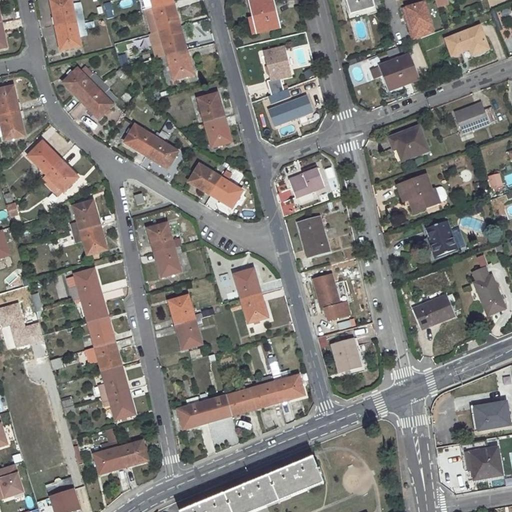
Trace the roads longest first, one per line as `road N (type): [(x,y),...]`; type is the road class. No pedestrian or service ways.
road 1 (residential): [(175,483),(108,167)]
road 2 (residential): [(404,390),(342,131)]
road 3 (residential): [(281,246),(206,221),(108,167)]
road 4 (residential): [(342,131),(511,66)]
road 5 (residential): [(330,419),(281,246)]
road 6 (secondary): [(330,419),(175,483)]
road 7 (residential): [(257,161),(212,0)]
road 8 (residential): [(108,167),(53,116),(37,58)]
road 9 (residential): [(342,131),(311,0)]
road 10 (unclassified): [(427,510),(404,390)]
